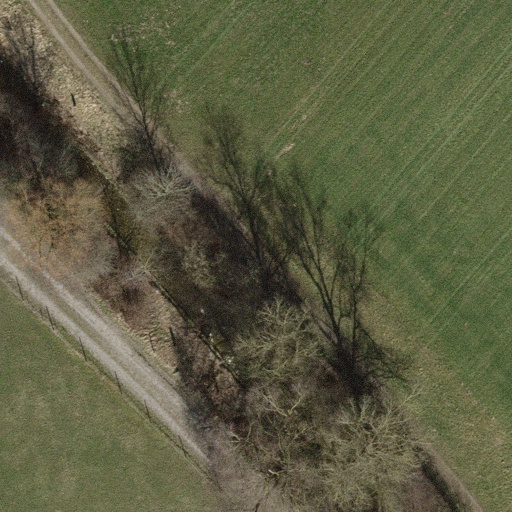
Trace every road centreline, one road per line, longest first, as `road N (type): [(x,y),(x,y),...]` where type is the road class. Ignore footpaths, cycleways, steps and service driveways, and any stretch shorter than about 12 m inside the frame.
road 1 (track): [(37,0),(470,511)]
road 2 (track): [(0,248),(269,511)]
